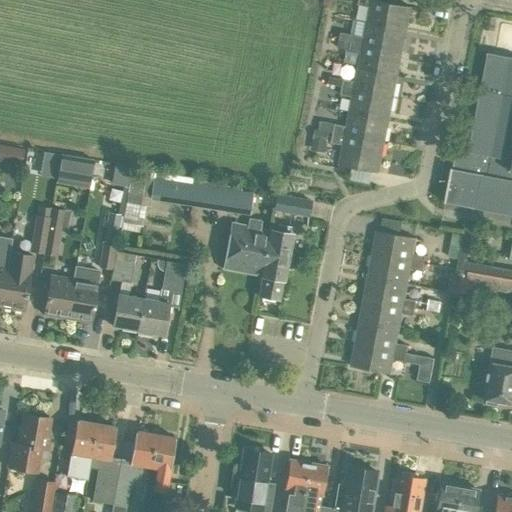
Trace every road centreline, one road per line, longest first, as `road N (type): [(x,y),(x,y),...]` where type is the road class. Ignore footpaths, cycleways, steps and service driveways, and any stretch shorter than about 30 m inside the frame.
road 1 (residential): [(312,411),(341,228),(358,201),(432,161),(462,0)]
road 2 (tertiary): [(213,394),(0,356)]
road 3 (tertiary): [(511,443),(312,411)]
